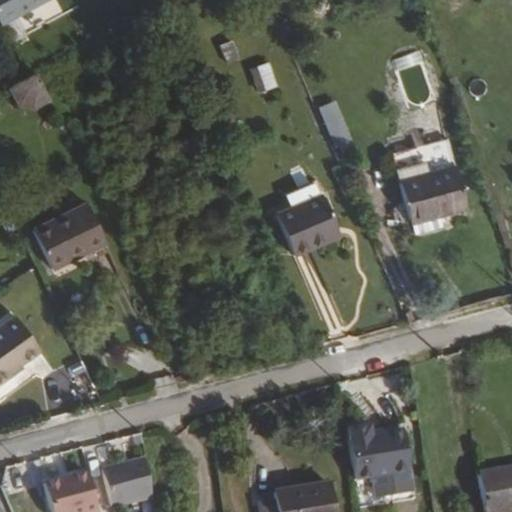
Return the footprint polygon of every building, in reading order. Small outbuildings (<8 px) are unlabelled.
[(0,0),(0,28),(0,29),(49,2),(48,0),(0,0)] [(264,90),(278,86),(270,61),(256,65),(264,90)] [(36,76),(10,90),(20,109),(30,113),(50,102),(36,76)] [(336,148),(353,141),(336,99),(319,106),(336,148)] [(465,205),(455,168),(402,183),(412,219),(449,208),(450,210),(465,205)] [(340,230),(325,196),(281,216),(299,258),(323,247),(320,240),(340,230)] [(106,243),(87,205),(33,231),(53,270),(106,243)] [(323,247),(344,238),(340,230),(320,240),(323,247)] [(18,317),(0,329),(0,386),(17,374),(15,371),(25,363),(43,350),(18,317)] [(25,363),(15,371),(17,374),(27,366),(25,363)] [(367,426),(344,430),(353,481),(371,477),(374,497),(411,490),(401,430),(369,436),(367,426)] [(105,464),(111,506),(155,499),(148,458),(105,464)] [(497,511),(511,509),(511,464),(476,471),(482,511),(497,511)] [(335,511),(332,486),(274,494),(275,502),(277,511),(335,511)] [(96,511),(92,495),(49,506),(50,511),(96,511)] [(267,511),(277,511),(275,502),(266,504),(267,511)]
